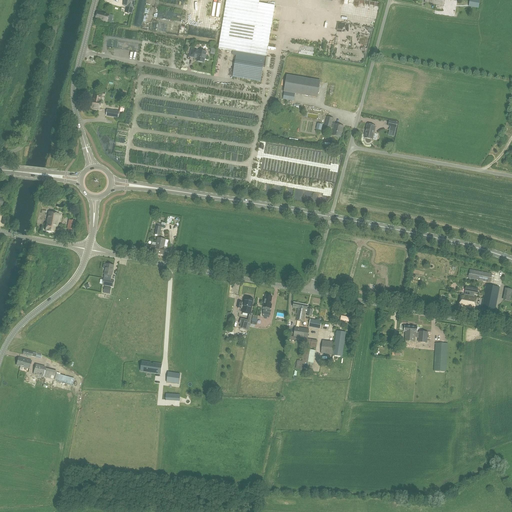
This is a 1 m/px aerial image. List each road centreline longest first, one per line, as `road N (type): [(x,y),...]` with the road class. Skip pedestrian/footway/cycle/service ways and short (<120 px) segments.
road 1 (unclassified): [(309,291),(88,249)]
road 2 (unclassified): [(511,329),(309,291)]
road 3 (secondary): [(331,216),(145,186)]
road 4 (secondary): [(511,259),(331,216)]
road 5 (unclassified): [(0,151),(25,140),(62,0)]
road 6 (track): [(162,406),(158,475),(259,486)]
road 7 (unclassified): [(350,146),(511,176)]
road 8 (unclassified): [(350,146),(389,0)]
road 9 (tertiary): [(86,147),(73,93),(95,0)]
road 10 (tertiary): [(0,356),(26,318),(70,285),(88,249)]
